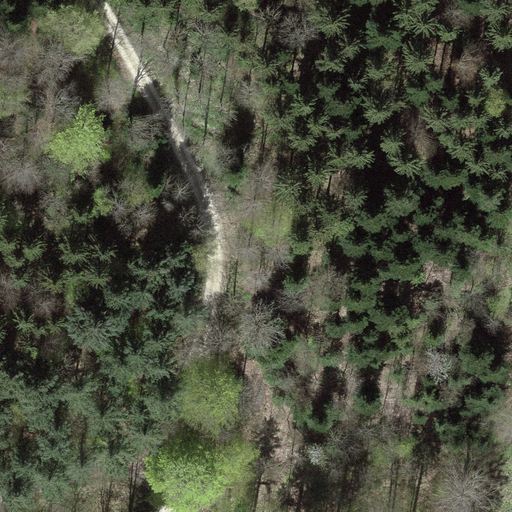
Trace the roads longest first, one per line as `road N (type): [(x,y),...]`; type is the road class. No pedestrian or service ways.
road 1 (track): [(108,0),(229,205),(205,392),(169,467),(170,511)]
road 2 (track): [(0,500),(74,470),(169,467)]
